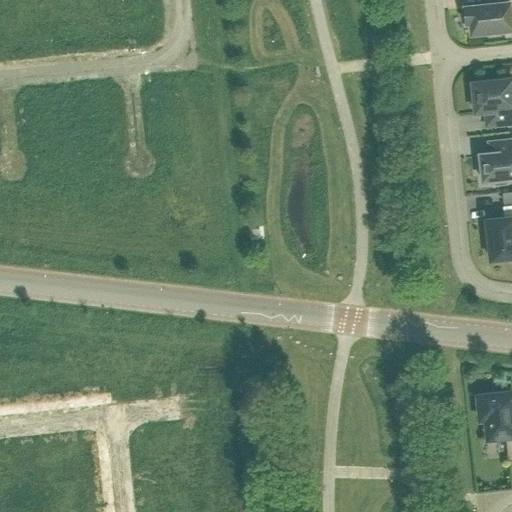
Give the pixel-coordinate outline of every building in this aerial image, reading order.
[(511,0),(498,0),(499,5),(466,9),(467,26),(471,25),(473,36),(488,35),(489,38),(502,37),(502,33),(511,32),(511,9),(511,4),(511,0)] [(475,95),(472,98),(473,108),(476,111),(477,114),(486,113),(488,127),(507,125),(511,124),(511,80),(499,82),(496,79),(486,81),(484,84),(474,85),(475,95)] [(481,159),(477,160),(479,173),(483,172),(484,184),(495,183),(495,187),(508,185),(508,181),(511,180),(511,140),(509,141),(491,143),(489,143),(490,155),(481,156),(481,159)] [(505,220),(488,222),(492,262),(511,259),(511,206),(504,208),(505,220)] [(481,403),(477,403),(479,416),(482,416),(482,420),(488,420),(490,439),(506,438),(509,462),(511,461),(511,395),(498,397),(498,393),(484,395),(485,398),(480,398),(481,403)]
